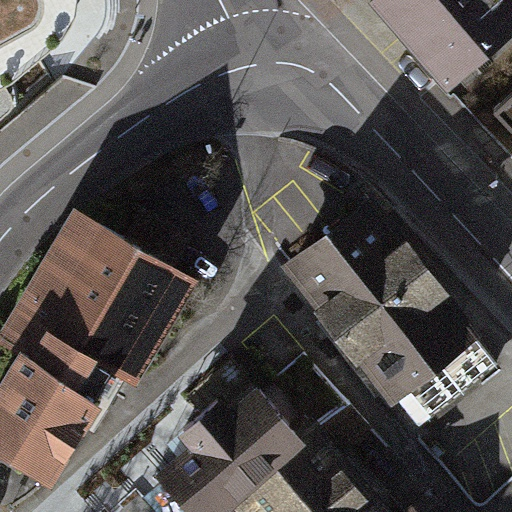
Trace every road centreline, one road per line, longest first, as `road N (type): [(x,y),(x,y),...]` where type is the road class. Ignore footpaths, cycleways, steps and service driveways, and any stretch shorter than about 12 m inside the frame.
road 1 (secondary): [(511,276),(330,83),(302,67),(241,65)]
road 2 (secondary): [(241,65),(198,84),(132,131),(36,204),(0,243)]
